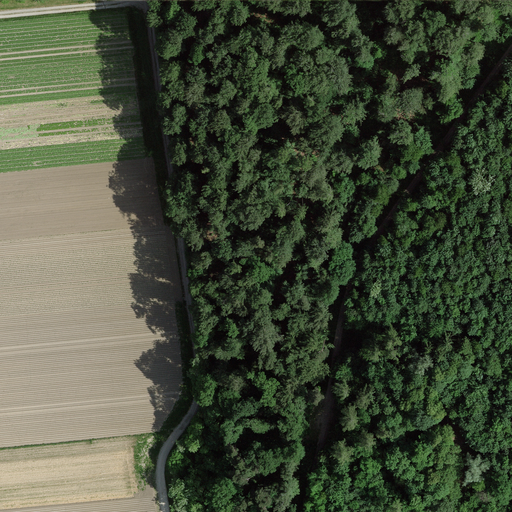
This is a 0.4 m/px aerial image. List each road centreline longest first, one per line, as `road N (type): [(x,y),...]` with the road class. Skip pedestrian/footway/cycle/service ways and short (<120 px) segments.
road 1 (track): [(147,0),(199,378),(197,403),(161,462),(165,511)]
road 2 (track): [(511,51),(374,235),(353,275),(337,317),(326,429),(301,511)]
road 3 (track): [(0,14),(147,0)]
